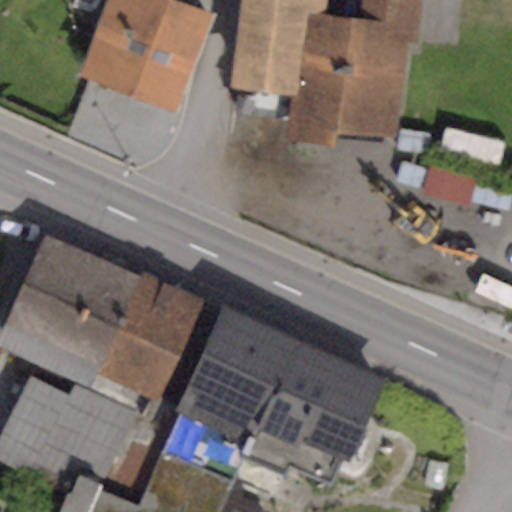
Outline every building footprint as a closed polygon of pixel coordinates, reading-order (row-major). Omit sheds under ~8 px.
[(100,0),(77,62),(176,100),(213,2),(207,0),(100,0)] [(323,0),(241,0),(233,69),(292,77),(286,125),(340,132),(342,118),(399,125),(414,0),(363,0),(363,10),(323,5),(323,0)] [(0,332),(92,376),(143,269),(45,224),(0,324),(0,332)] [(205,292),(145,264),(143,269),(92,376),(139,401),(148,385),(159,391),(205,292)] [(392,367),(222,289),(172,397),(251,433),(261,410),(353,452),(392,367)] [(69,387),(31,367),(0,430),(0,450),(64,481),(54,511),(82,511),(84,511),(86,511),(221,511),(240,473),(162,442),(140,493),(102,477),(137,405),(76,375),(69,387)]
